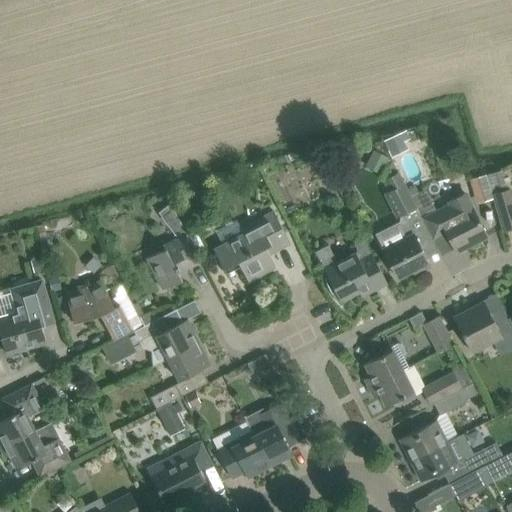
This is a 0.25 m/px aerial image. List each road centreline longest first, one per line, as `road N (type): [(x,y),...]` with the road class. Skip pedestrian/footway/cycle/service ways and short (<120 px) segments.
road 1 (residential): [(511,258),(412,297),(312,351)]
road 2 (residential): [(312,351),(296,329),(235,354),(209,298)]
road 3 (residential): [(360,481),(312,351)]
